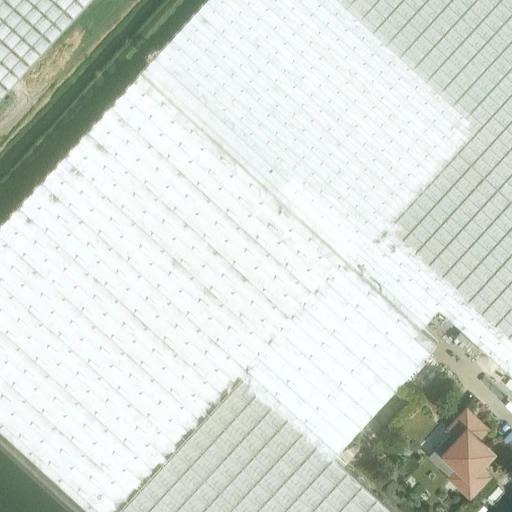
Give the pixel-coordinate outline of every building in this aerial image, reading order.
[(0,0),(0,97),(88,0),(0,0)] [(511,0),(205,0),(142,70),(0,224),(0,430),(89,511),(394,511),(333,456),(437,342),(420,326),(437,307),(511,375),(511,0)] [(460,332),(453,339),(472,356),(478,348),(460,332)] [(435,389),(425,400),(435,409),(444,398),(435,389)] [(428,456),(451,477),(470,494),(488,475),(478,466),(488,456),(487,455),(485,455),(485,448),(486,448),(487,447),(477,437),(486,428),(466,410),(449,429),(451,431),(437,446),(428,456)]
